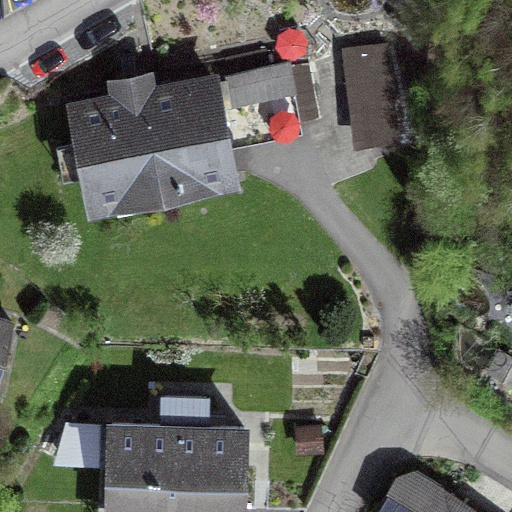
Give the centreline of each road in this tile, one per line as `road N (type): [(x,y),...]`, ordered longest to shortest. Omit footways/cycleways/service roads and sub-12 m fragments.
road 1 (residential): [(286,154),(384,278),(400,311),(398,403)]
road 2 (residential): [(511,463),(398,403)]
road 3 (residential): [(398,403),(334,511)]
